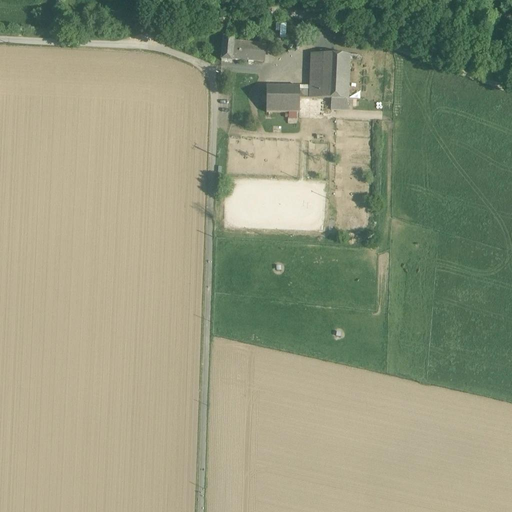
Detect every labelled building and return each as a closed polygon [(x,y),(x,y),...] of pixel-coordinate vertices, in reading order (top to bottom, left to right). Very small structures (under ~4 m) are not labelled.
[(275,30),(279,30),(279,36),(286,36),(287,23),(276,23),(275,30)] [(255,43),(234,42),(234,39),(223,38),(221,61),(232,62),(232,60),(253,62),(255,43)] [(266,44),(255,43),(253,62),(264,63),(266,44)] [(350,55),(311,54),(310,86),(310,99),(332,100),(348,100),(349,82),(350,55)] [(362,56),(350,55),(349,82),(361,82),(362,56)] [(361,82),(349,82),(348,100),(360,101),(361,82)] [(310,86),(299,86),(299,87),(299,98),(310,99),(310,86)] [(299,87),(266,87),(266,113),(299,113),(299,98),(299,87)] [(348,100),(332,100),(331,110),(348,110),(348,100)]
